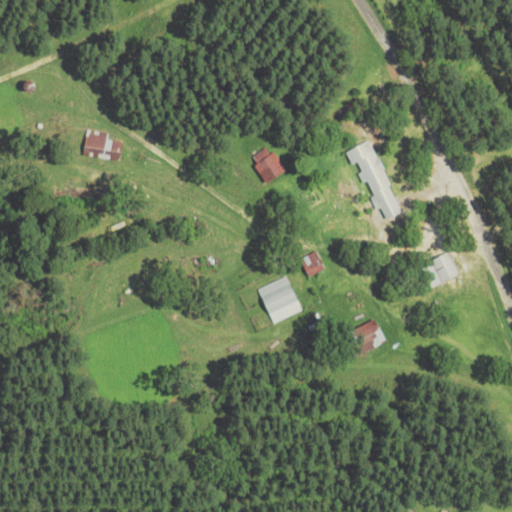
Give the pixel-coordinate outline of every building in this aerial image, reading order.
[(85,156),(106,158),(109,133),(88,131),(85,156)] [(347,152),(354,167),(357,165),(366,184),(367,183),(385,222),(404,213),(370,142),(347,152)] [(288,170),(270,146),(252,160),(270,184),(288,170)] [(310,277),(325,270),(317,252),(301,259),(310,277)] [(433,262),(443,284),(461,276),(451,254),(433,262)] [(274,324),(303,312),(288,277),(259,289),(274,324)] [(358,357),(387,341),(375,320),(346,336),(358,357)]
